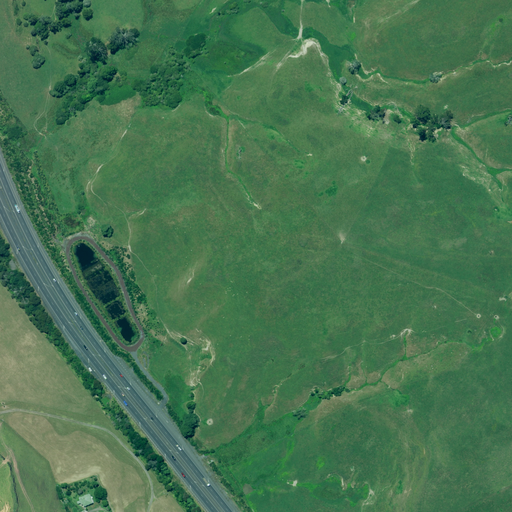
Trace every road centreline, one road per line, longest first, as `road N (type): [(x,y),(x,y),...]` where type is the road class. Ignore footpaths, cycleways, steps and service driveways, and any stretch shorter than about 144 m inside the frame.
road 1 (motorway): [(0,189),(38,265),(106,367),(224,511)]
road 2 (motorway): [(209,511),(62,327),(0,221)]
